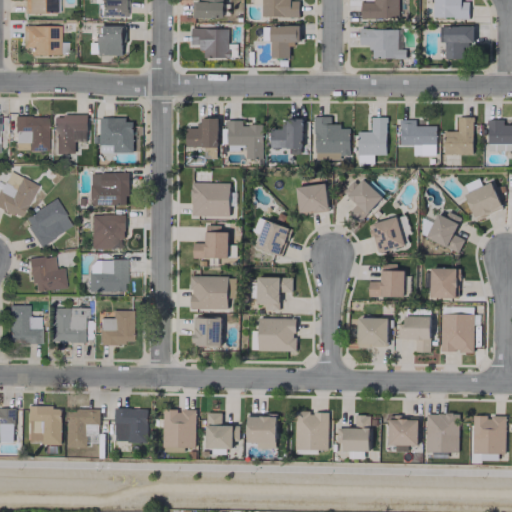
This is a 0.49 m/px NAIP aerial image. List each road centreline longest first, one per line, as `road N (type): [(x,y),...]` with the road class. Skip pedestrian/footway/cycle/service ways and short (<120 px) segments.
road 1 (residential): [(0,377),(511,381)]
road 2 (residential): [(0,81),(511,84)]
road 3 (residential): [(160,379),(161,0)]
road 4 (residential): [(506,258),(505,381)]
